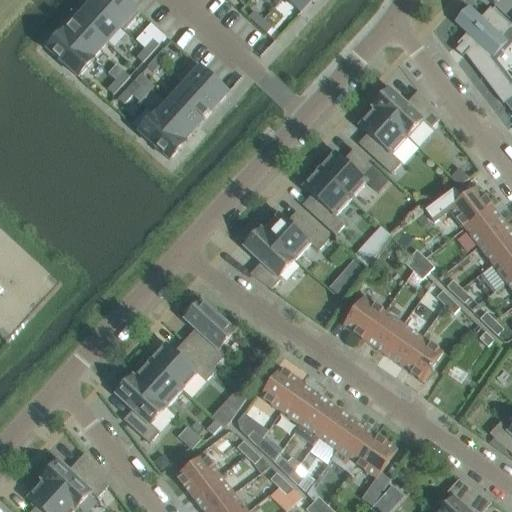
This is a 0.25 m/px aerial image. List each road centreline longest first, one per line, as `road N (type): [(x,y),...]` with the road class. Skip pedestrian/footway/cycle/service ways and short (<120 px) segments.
road 1 (residential): [(511,487),(180,254)]
road 2 (residential): [(393,24),(511,178)]
road 3 (residential): [(304,117),(180,254)]
road 4 (residential): [(180,254),(60,385)]
road 5 (residential): [(304,117),(174,0)]
road 6 (residential): [(60,385),(160,511)]
road 7 (residential): [(393,24),(304,117)]
